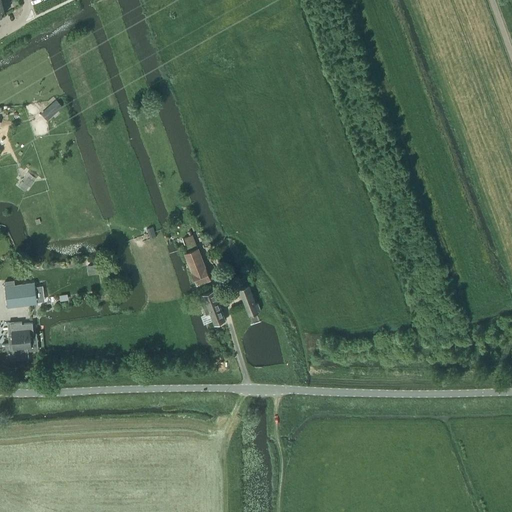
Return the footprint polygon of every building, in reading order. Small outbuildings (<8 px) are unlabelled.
[(42,113),(47,119),(61,106),(56,100),(42,113)] [(21,180),(18,185),(25,189),(28,191),(36,179),(32,176),(30,178),(28,176),(24,182),(21,180)] [(156,236),(153,226),(147,228),(150,238),(156,236)] [(191,239),(190,235),(178,238),(180,246),(185,245),(184,241),(191,239)] [(198,247),(185,252),(197,284),(210,279),(198,247)] [(100,263),(87,265),(88,274),(101,272),(100,263)] [(5,285),(5,286),(7,307),(37,303),(37,302),(45,301),(43,285),(35,286),(34,282),(15,285),(14,280),(5,281),(5,285)] [(239,289),(249,316),(258,313),(257,311),(260,310),(257,303),(255,304),(248,285),(239,289)] [(205,314),(210,312),(214,323),(225,319),(217,299),(214,289),(198,294),(205,314)] [(12,335),(8,336),(11,360),(29,358),(28,347),(31,347),(30,334),(34,334),(32,322),(22,323),(22,321),(11,323),(12,335)]
